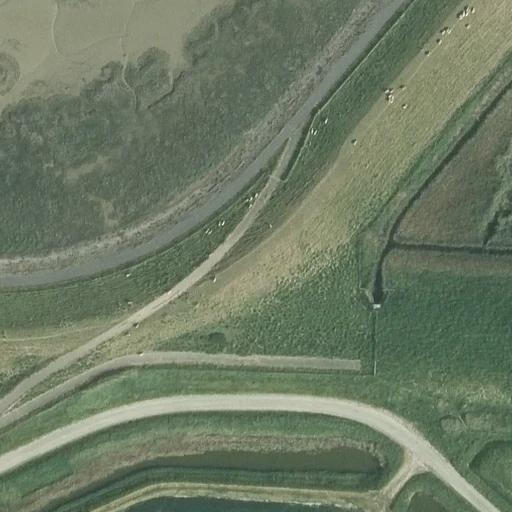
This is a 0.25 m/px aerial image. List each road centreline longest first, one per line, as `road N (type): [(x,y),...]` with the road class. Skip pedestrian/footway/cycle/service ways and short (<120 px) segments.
road 1 (track): [(0,426),(127,354),(244,303),(405,169),(511,46)]
road 2 (unclassified): [(0,467),(139,410),(274,406),(380,422),(490,511)]
